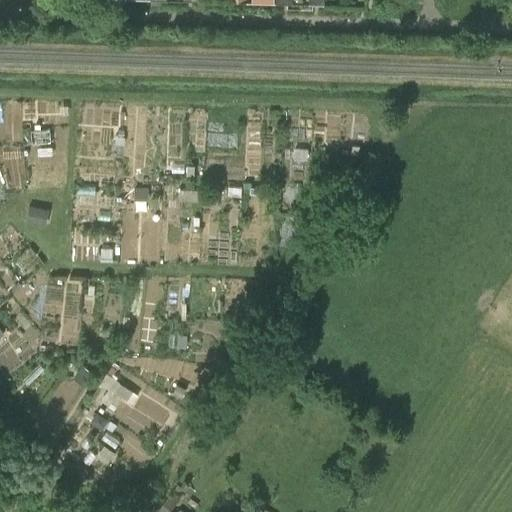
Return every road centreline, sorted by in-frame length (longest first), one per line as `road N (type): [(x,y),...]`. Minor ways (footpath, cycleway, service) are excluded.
road 1 (track): [(0,97),(378,110),(380,137),(274,285),(236,273)]
road 2 (track): [(236,273),(63,271)]
road 3 (track): [(74,99),(63,271)]
